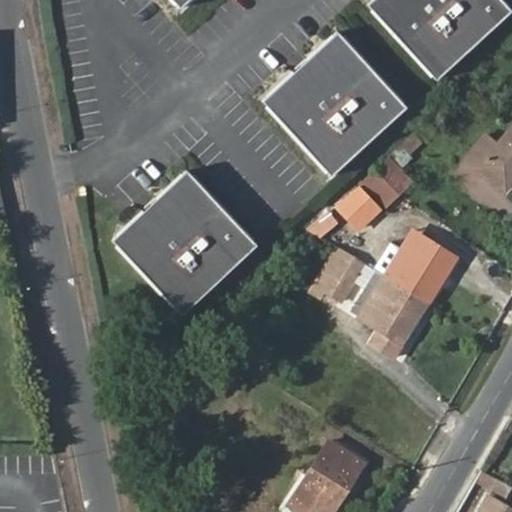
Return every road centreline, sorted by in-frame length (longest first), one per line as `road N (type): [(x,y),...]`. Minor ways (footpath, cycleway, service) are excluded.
road 1 (unclassified): [(105,511),(9,0)]
road 2 (unclassified): [(426,511),(511,369)]
